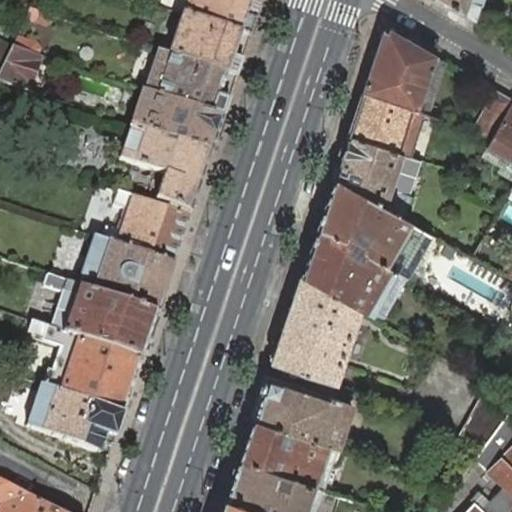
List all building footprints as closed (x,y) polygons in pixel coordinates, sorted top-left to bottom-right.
[(247,38),(260,0),(179,0),(180,2),(185,4),(181,15),(237,35),(247,38)] [(438,0),(474,21),(479,4),(467,0),(438,0)] [(234,78),(239,62),(230,59),(237,35),(181,15),(167,56),(223,75),(224,75),(234,78)] [(382,30),(361,92),(409,108),(416,111),(424,88),(430,70),(435,56),(387,29),(382,30)] [(239,62),(247,38),(237,35),(230,59),(239,62)] [(16,38),(11,48),(37,57),(40,50),(37,45),(16,38)] [(0,42),(0,71),(11,48),(0,42)] [(11,48),(0,71),(0,83),(25,92),(37,57),(11,48)] [(157,53),(143,93),(221,118),(226,102),(234,78),(224,75),(223,75),(167,56),(157,53)] [(445,62),(435,56),(430,70),(424,88),(428,90),(435,92),(445,62)] [(424,88),(416,111),(421,113),(428,115),(435,92),(428,90),(424,88)] [(511,100),(493,89),(471,129),(492,137),(511,102),(511,100)] [(129,126),(209,153),(221,118),(143,93),(141,91),(129,126)] [(361,92),(347,135),(395,151),(402,154),(406,156),(421,113),(416,111),(409,108),(361,92)] [(511,102),(492,137),(486,147),(511,162),(511,102)] [(209,153),(128,127),(127,132),(140,137),(133,157),(120,152),(117,160),(150,171),(162,175),(154,200),(189,212),(209,153)] [(140,137),(127,132),(124,139),(123,145),(120,152),(133,157),(140,137)] [(347,135),(332,177),(384,208),(402,218),(409,195),(408,195),(420,160),(406,156),(402,154),(395,151),(347,135)] [(511,162),(486,147),(481,156),(499,167),(496,172),(511,181),(511,162)] [(332,177),(316,226),(386,266),(410,222),(402,218),(384,208),(332,177)] [(493,182),(482,200),(496,208),(507,190),(493,182)] [(133,199),(116,193),(111,206),(128,212),(121,233),(104,227),(99,240),(116,246),(157,260),(171,265),(187,218),(173,212),(133,199)] [(427,232),(410,222),(386,266),(390,269),(402,275),(427,232)] [(316,226),(300,275),(358,308),(365,312),(390,269),(386,266),(316,226)] [(155,315),(171,265),(157,260),(116,246),(99,240),(93,238),(79,280),(72,278),(70,284),(77,286),(76,288),(155,315)] [(381,322),(406,278),(402,275),(390,269),(365,312),(381,322)] [(79,339),(140,360),(155,315),(76,288),(77,286),(70,284),(64,281),(46,275),(42,288),(60,294),(56,306),(53,314),(48,329),(61,333),(79,339)] [(276,343),(270,362),(333,383),(339,364),(358,308),(300,275),(276,343)] [(48,329),(31,323),(27,334),(42,339),(41,342),(60,349),(74,354),(65,379),(51,374),(47,372),(42,387),(60,393),(121,416),(140,360),(79,339),(61,333),(48,329)] [(55,364),(51,374),(65,379),(74,354),(60,349),(57,358),(55,364)] [(266,375),(251,419),(320,442),(329,417),(343,422),(350,402),(335,397),(266,375)] [(459,435),(482,447),(511,406),(511,396),(488,383),(459,435)] [(60,393),(42,387),(30,419),(29,419),(25,428),(99,454),(105,436),(113,439),(121,416),(60,393)] [(474,459),(503,487),(511,495),(511,406),(482,447),(474,459)] [(334,447),(335,447),(337,442),(342,426),(343,422),(329,417),(320,442),(327,445),(334,447)] [(251,419),(237,460),(313,485),(327,445),(320,442),(251,419)] [(237,460),(224,500),(259,511),(303,511),(308,500),(312,502),(316,503),(321,488),(320,488),(313,485),(237,460)] [(54,511),(0,482),(0,503),(5,506),(1,511),(54,511)] [(458,482),(449,492),(456,498),(464,486),(458,482)] [(511,511),(511,495),(503,487),(482,510),(474,502),(464,511),(511,511)] [(259,511),(224,500),(220,511),(259,511)] [(308,500),(303,511),(308,511),(310,509),(312,502),(308,500)]
